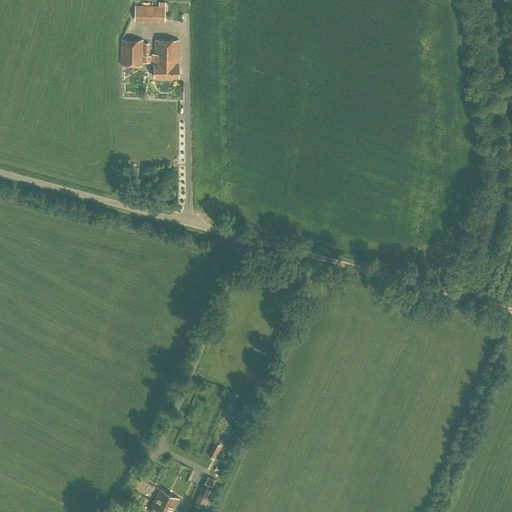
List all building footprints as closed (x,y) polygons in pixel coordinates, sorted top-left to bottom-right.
[(165,21),(165,6),(135,5),(134,20),(165,21)] [(142,65),(143,39),(121,39),(120,65),(142,65)] [(178,64),(179,39),(154,39),(154,56),(151,56),(151,64),(154,64),(153,77),(178,77),(178,64)] [(231,445),(235,434),(225,430),(221,441),(231,445)] [(214,459),(221,445),(215,441),(208,455),(214,459)] [(221,474),(221,473),(223,467),(218,465),(215,471),(221,474)] [(207,510),(217,488),(204,482),(194,505),(207,510)] [(171,511),(179,498),(160,489),(155,498),(147,511),(171,511)]
